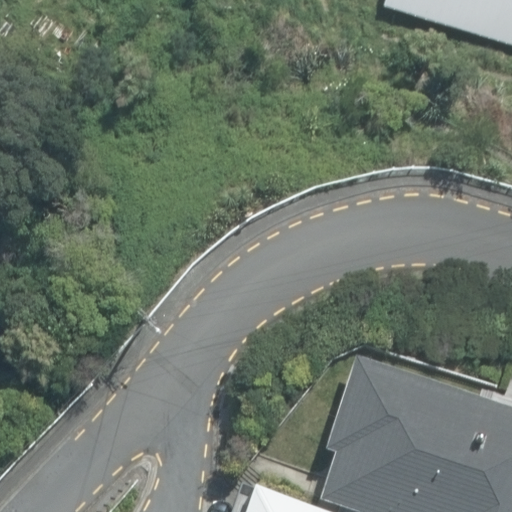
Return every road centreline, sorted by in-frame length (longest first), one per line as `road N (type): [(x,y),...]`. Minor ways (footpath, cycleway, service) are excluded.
road 1 (residential): [(141,390),(244,299),(344,239),(433,231),(511,249)]
road 2 (residential): [(44,511),(141,390)]
road 3 (residential): [(177,511),(166,429),(141,390)]
